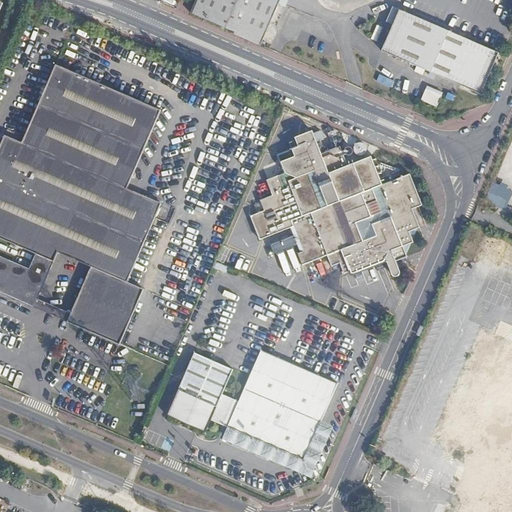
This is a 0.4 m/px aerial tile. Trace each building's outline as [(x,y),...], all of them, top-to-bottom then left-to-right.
[(280,0),(196,0),(191,13),(262,43),(280,0)] [(497,53),(399,9),(381,50),(479,94),(497,53)] [(0,292),(35,308),(38,299),(59,253),(91,267),(72,313),(68,322),(120,345),(144,289),(128,282),(162,203),(127,189),(161,111),(57,65),(22,143),(5,135),(0,146),(0,238),(36,254),(30,269),(0,255),(0,292)] [(17,120),(12,131),(20,134),(24,123),(17,120)] [(302,265),(328,256),(333,267),(341,264),(345,274),(387,258),(392,270),(393,275),(395,277),(398,277),(401,276),(403,273),(402,270),(400,268),(398,262),(409,257),(405,246),(416,243),(412,231),(422,227),(415,208),(424,205),(412,174),(384,185),(373,155),(349,165),(346,156),(350,156),(354,156),(355,152),(355,148),(351,146),(348,146),(346,148),(344,152),(342,147),(322,154),(314,133),(290,142),(293,149),(279,154),(286,173),(267,180),(272,195),(261,200),(265,211),(251,216),(260,239),(291,228),(300,252),(298,253),(302,265)] [(484,237),(477,254),(489,258),(496,241),(484,237)] [(38,299),(35,308),(68,322),(72,313),(38,299)] [(511,511),(511,345),(476,332),(433,443),(466,456),(445,511),(511,511)] [(196,352),(169,414),(207,431),(212,420),(304,461),(339,384),(264,351),(241,400),(224,392),(235,369),(196,352)]
